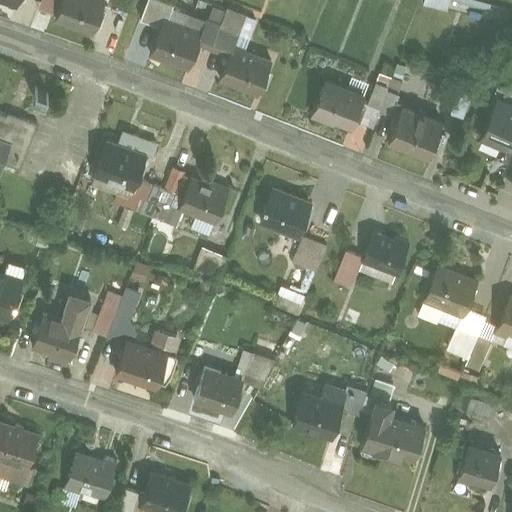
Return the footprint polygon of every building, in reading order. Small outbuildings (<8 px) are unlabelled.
[(20,0),(20,3),(39,10),(42,0),(20,0)] [(42,0),(39,10),(57,17),(63,0),(42,0)] [(63,0),(57,17),(56,21),(94,35),(106,0),(63,0)] [(165,16),(170,17),(174,6),(175,3),(165,0),(147,0),(140,20),(161,28),(165,16)] [(476,0),(424,0),(423,4),(447,10),(449,0),(456,0),(489,9),(491,4),(476,0)] [(189,69),(201,36),(207,18),(174,6),(170,17),(165,16),(161,28),(151,56),(189,69)] [(211,49),(228,55),(233,42),(235,43),(246,13),(228,7),(227,6),(221,23),(214,41),(211,49)] [(246,13),(235,43),(247,47),(257,17),(246,13)] [(214,41),(221,23),(207,18),(201,36),(214,41)] [(228,55),(219,80),(261,95),(275,57),(247,47),(235,43),(233,42),(228,55)] [(379,73),(376,83),(387,87),(391,77),(379,73)] [(387,87),(386,89),(398,94),(402,82),(391,77),(387,87)] [(327,78),(312,116),(352,132),(371,86),(350,78),(347,86),(327,78)] [(387,87),(376,83),(367,104),(377,109),(386,89),(387,87)] [(460,92),(452,113),(465,119),(474,96),(477,89),(463,84),(460,92)] [(52,93),(38,88),(34,99),(48,104),(52,93)] [(398,94),(386,89),(377,109),(391,114),(399,95),(398,94)] [(511,93),(501,90),(480,141),(511,153),(511,155),(505,172),(511,174),(511,93)] [(403,104),(388,144),(430,160),(445,121),(403,104)] [(0,176),(5,166),(20,172),(36,125),(10,115),(8,118),(0,115),(0,176)] [(132,192),(135,194),(139,182),(149,157),(109,142),(91,188),(128,203),(132,192)] [(92,173),(84,170),(80,180),(88,183),(92,173)] [(188,185),(178,211),(185,214),(196,218),(191,233),(211,240),(230,191),(191,176),(188,185)] [(178,211),(188,185),(171,178),(166,192),(154,224),(177,232),(185,214),(178,211)] [(154,224),(166,192),(139,182),(135,194),(128,214),(154,224)] [(274,188),(260,223),(298,239),(312,203),(274,188)] [(363,258),(358,270),(392,283),(409,243),(375,230),(363,258)] [(326,244),(305,235),(293,265),(314,274),(326,244)] [(228,260),(203,251),(194,276),(219,284),(228,260)] [(363,258),(346,251),(333,282),(350,289),(358,270),(363,258)] [(8,263),(4,273),(23,279),(26,268),(8,263)] [(137,264),(131,279),(146,285),(152,270),(137,264)] [(462,319),(464,320),(468,311),(480,282),(439,265),(423,303),(444,311),(462,319)] [(0,319),(8,322),(23,279),(4,273),(0,271),(0,319)] [(165,277),(159,284),(167,290),(172,283),(165,277)] [(202,280),(199,289),(208,293),(212,283),(202,280)] [(125,287),(122,296),(106,338),(122,344),(141,293),(125,287)] [(309,299),(281,288),(277,299),(304,309),(309,299)] [(42,311),(28,350),(72,365),(85,329),(86,326),(84,325),(88,313),(93,299),(70,291),(61,317),(42,311)] [(108,291),(98,316),(92,332),(106,338),(122,296),(108,291)] [(511,299),(498,329),(492,343),(511,351),(511,299)] [(439,324),(444,311),(423,303),(417,319),(437,327),(439,324)] [(456,332),(462,319),(444,311),(439,324),(456,332)] [(469,363),(486,324),(488,319),(468,311),(464,320),(462,319),(456,332),(447,354),(469,363)] [(98,316),(88,313),(84,325),(86,326),(85,329),(92,332),(98,316)] [(492,343),(498,329),(486,324),(469,363),(468,367),(481,373),(492,343)] [(155,331),(151,346),(170,352),(177,354),(182,339),(155,331)] [(116,377),(158,390),(162,376),(170,352),(151,346),(128,339),(124,351),(120,364),(116,377)] [(274,359),(246,349),(234,374),(243,376),(242,382),(260,386),(274,359)] [(177,354),(170,352),(162,376),(172,380),(180,355),(177,354)] [(230,414),(242,382),(243,376),(234,374),(206,366),(191,400),(230,414)] [(446,368),(443,376),(459,382),(463,373),(446,368)] [(468,374),(465,383),(479,388),(482,380),(468,374)] [(365,407),(373,409),(377,397),(391,401),(395,386),(373,380),(365,407)] [(347,386),(343,402),(340,410),(359,416),(366,391),(347,386)] [(292,421),(291,426),(332,438),(340,410),(343,402),(302,390),(292,421)] [(373,409),(363,445),(373,448),(372,451),(403,460),(403,457),(416,461),(426,426),(394,416),(398,403),(391,401),(377,397),(373,409)] [(497,407),(468,397),(463,411),(492,421),(497,407)] [(41,436),(0,423),(0,424),(0,462),(29,472),(41,436)] [(459,478),(492,488),(502,454),(469,444),(464,459),(460,458),(457,471),(461,472),(459,478)] [(117,464),(77,452),(66,488),(106,500),(110,489),(115,490),(118,480),(113,479),(117,464)] [(29,472),(0,462),(0,479),(11,483),(28,489),(33,472),(29,472)] [(146,495),(141,509),(150,511),(187,511),(193,495),(190,493),(193,484),(153,472),(146,495)] [(0,479),(0,494),(7,496),(11,483),(0,479)] [(140,511),(141,509),(146,495),(127,489),(119,511),(140,511)] [(81,498),(63,493),(59,506),(77,511),(81,498)]
